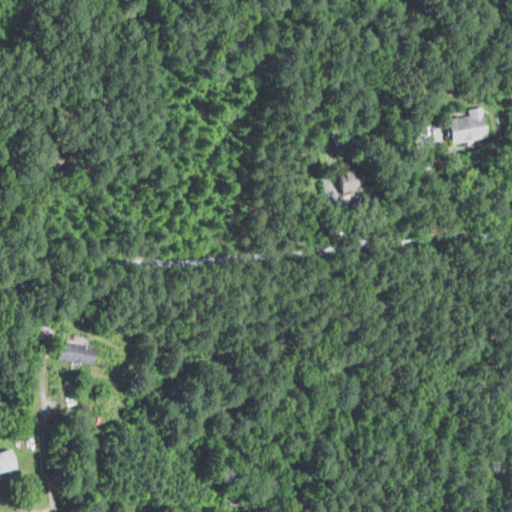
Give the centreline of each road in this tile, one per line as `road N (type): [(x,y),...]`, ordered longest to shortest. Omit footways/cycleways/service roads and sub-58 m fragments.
road 1 (residential): [(511,220),(0,266)]
road 2 (residential): [(53,511),(45,379)]
